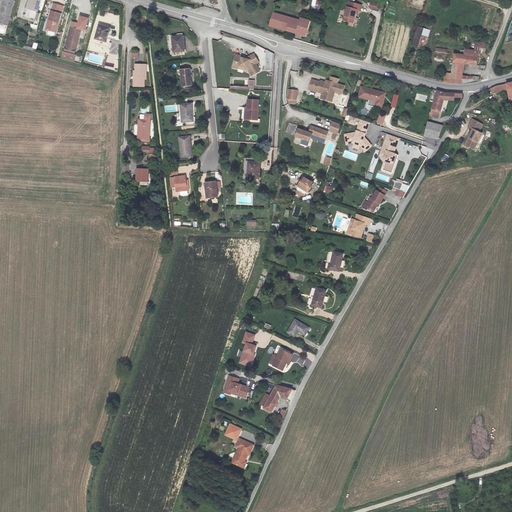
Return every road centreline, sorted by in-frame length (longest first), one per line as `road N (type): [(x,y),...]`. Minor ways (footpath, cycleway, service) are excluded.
road 1 (unclassified): [(247,511),(302,385),(470,88)]
road 2 (track): [(511,465),(360,511)]
road 3 (secondary): [(223,27),(284,53),(365,66)]
road 4 (secondary): [(365,66),(224,23)]
road 5 (residential): [(205,22),(214,162)]
